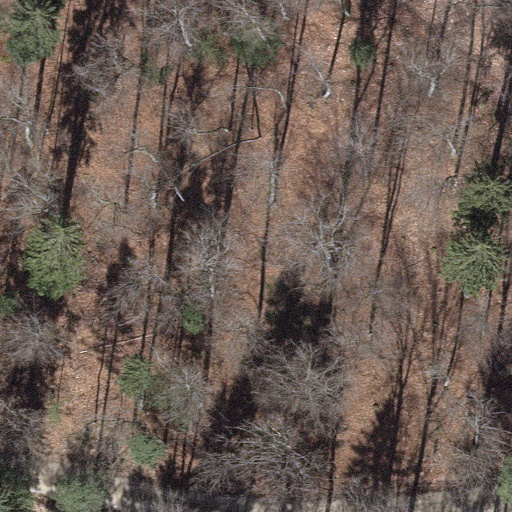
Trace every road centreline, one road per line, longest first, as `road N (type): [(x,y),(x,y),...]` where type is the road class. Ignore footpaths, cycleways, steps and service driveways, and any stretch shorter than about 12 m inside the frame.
road 1 (track): [(0,458),(301,504),(511,491)]
road 2 (track): [(411,0),(511,98)]
